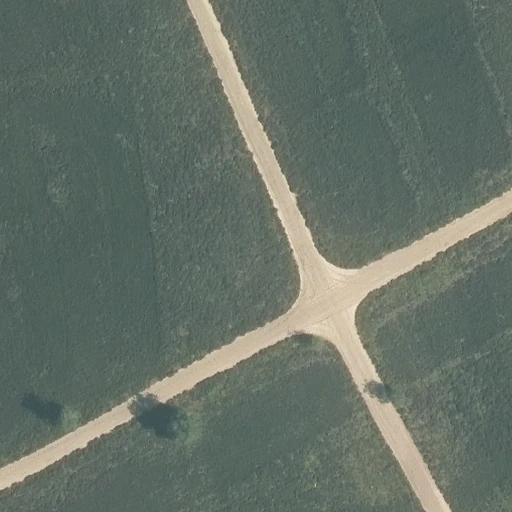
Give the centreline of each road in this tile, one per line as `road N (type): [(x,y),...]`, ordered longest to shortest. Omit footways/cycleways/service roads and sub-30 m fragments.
road 1 (track): [(198,0),(325,302),(0,477)]
road 2 (track): [(442,511),(325,302),(511,200)]
